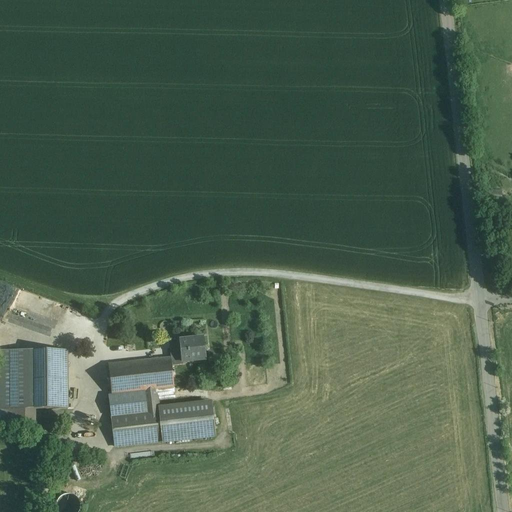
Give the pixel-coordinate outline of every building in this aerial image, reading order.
[(501,193),(489,192),(488,201),(501,202),(501,193)] [(203,338),(179,341),(180,347),(169,348),(170,358),(171,366),(182,365),(182,360),(205,357),(203,338)] [(26,351),(0,351),(0,409),(27,410),(26,351)] [(67,351),(26,351),(27,410),(67,410),(67,351)] [(170,358),(108,365),(112,396),(143,393),(174,389),(171,366),(170,358)] [(174,389),(143,393),(144,401),(158,400),(175,398),(174,389)] [(158,400),(144,401),(145,410),(158,409),(158,400)] [(211,403),(158,409),(162,443),(214,437),(211,403)] [(145,410),(112,414),(116,448),(162,443),(158,409),(145,410)]
